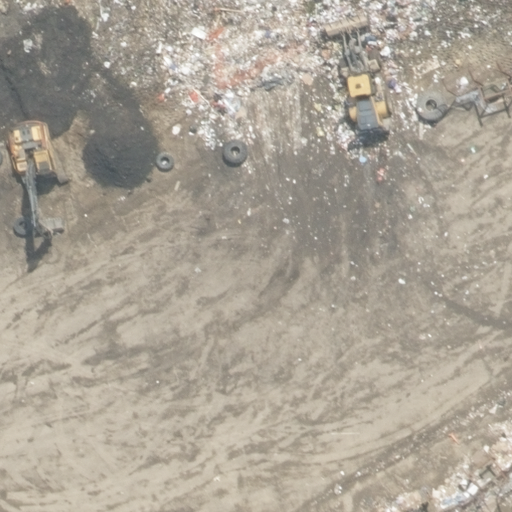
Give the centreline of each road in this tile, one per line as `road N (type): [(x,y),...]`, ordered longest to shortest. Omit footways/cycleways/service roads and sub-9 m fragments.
road 1 (track): [(511,139),(424,168),(0,173)]
road 2 (track): [(424,168),(78,0)]
